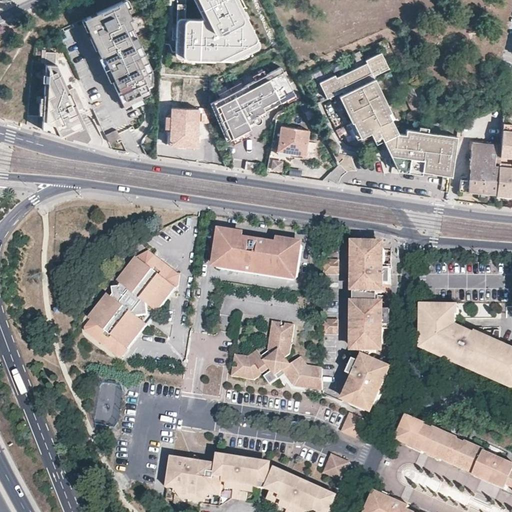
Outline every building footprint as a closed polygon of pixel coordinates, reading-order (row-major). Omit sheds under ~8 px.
[(127,0),(122,0),(118,2),(122,10),(124,9),(127,8),(130,6),(127,0)] [(193,0),(203,21),(181,21),(179,22),(177,26),(177,58),(178,60),(180,62),(185,62),(187,64),(190,65),(221,66),(226,63),(233,64),(259,51),(260,48),(260,45),(238,0),(193,0)] [(140,44),(137,36),(132,38),(127,29),(132,27),(129,19),(124,9),(122,10),(118,2),(83,19),(86,24),(90,22),(92,27),(88,29),(91,36),(96,34),(101,45),(97,47),(100,56),(101,56),(108,53),(112,60),(106,62),(110,70),(111,73),(109,74),(112,80),(124,107),(139,100),(148,96),(152,94),(148,87),(153,84),(148,73),(144,64),(149,62),(145,53),(140,56),(135,47),(140,44)] [(137,36),(132,27),(127,29),(132,38),(137,36)] [(101,45),(96,34),(91,36),(89,37),(94,48),(97,47),(101,45)] [(145,53),(140,44),(135,47),(140,56),(145,53)] [(69,89),(57,64),(56,64),(57,52),(46,51),(45,62),(43,61),(43,62),(47,63),(46,74),(48,74),(48,82),(45,81),(44,97),(43,103),(39,103),(39,111),(46,112),(45,114),(42,114),(41,129),(85,142),(88,131),(81,115),(78,109),(84,106),(75,87),(69,89)] [(112,60),(108,53),(101,56),(100,56),(98,57),(102,65),(106,62),(112,60)] [(451,176),(457,137),(437,134),(436,134),(427,133),(418,131),(406,129),(405,135),(398,134),(388,114),(390,113),(374,79),(372,77),(388,69),(381,53),(365,61),(366,64),(336,78),(334,76),(319,83),(326,99),(341,92),(343,94),(338,96),(351,123),(349,125),(356,140),(370,134),(374,141),(381,137),(389,154),(397,171),(421,175),(422,172),(436,174),(451,176)] [(110,70),(106,62),(102,65),(107,75),(109,74),(111,73),(110,70)] [(153,71),(149,62),(144,64),(148,73),(153,71)] [(219,97),(208,102),(224,139),(230,137),(247,128),(248,127),(247,125),(246,123),(251,120),(252,122),(253,122),(254,123),(257,122),(259,120),(259,117),(258,116),(258,115),(256,114),(255,113),(263,110),(284,99),(293,94),(279,66),(265,74),(253,80),(241,85),(219,97)] [(263,69),(250,75),(253,80),(265,74),(263,69)] [(239,81),(216,93),(219,97),(241,85),(239,81)] [(295,93),(293,94),(284,99),(286,102),(296,97),(295,93)] [(505,143),(509,102),(504,102),(501,143),(505,143)] [(101,125),(94,109),(81,115),(88,131),(101,125)] [(197,147),(198,110),(171,109),(170,128),(166,128),(166,145),(185,146),(197,147)] [(37,128),(38,114),(27,113),(27,125),(37,128)] [(307,130),(280,126),(276,154),(287,156),(287,152),(303,154),(304,146),(307,130)] [(247,128),(230,137),(233,142),(249,133),(247,128)] [(120,137),(116,129),(105,134),(109,141),(110,142),(120,137)] [(498,167),(500,146),(471,143),(469,162),(468,175),(466,175),(465,176),(462,176),(461,179),(460,179),(459,190),(496,193),(498,167)] [(501,143),(500,146),(498,167),(511,168),(511,143),(505,143),(501,143)] [(280,162),(272,160),(271,169),(279,170),(280,162)] [(496,193),(511,194),(511,168),(498,167),(496,193)] [(218,236),(213,264),(217,270),(293,281),(298,278),(303,247),(299,243),(295,246),(291,242),(286,245),(283,240),(273,247),(270,244),(267,246),(264,243),(256,242),(253,244),(250,241),(247,243),(240,234),(235,238),(232,232),(226,236),(223,231),(218,236)] [(385,345),(389,345),(389,331),(383,331),(383,327),(389,327),(389,312),(383,311),(383,302),(371,302),(371,294),(383,294),(383,285),(389,285),(389,269),(383,269),(383,255),(379,255),(379,251),(376,251),(376,243),(360,243),(360,251),(352,251),(351,265),(352,271),(352,285),(355,285),(355,294),(357,294),(357,302),(355,302),(355,311),(351,311),(351,327),(351,333),(351,345),(360,345),(360,354),(365,354),(373,354),(377,354),(377,345),(385,345)] [(352,243),(352,251),(360,251),(360,243),(352,243)] [(172,268),(153,254),(149,258),(146,256),(142,257),(140,259),(135,256),(117,279),(120,282),(118,286),(111,287),(111,294),(110,297),(106,294),(87,319),(96,326),(89,336),(109,352),(117,342),(127,349),(136,337),(146,324),(142,321),(145,317),(148,319),(152,313),(149,311),(152,307),(156,310),(174,285),(165,278),(172,268)] [(336,260),(322,260),(322,276),(336,276),(336,271),(336,265),(336,260)] [(436,312),(429,311),(422,311),(422,316),(424,316),(425,349),(437,354),(436,356),(446,361),(448,359),(464,366),(465,365),(471,367),(475,374),(478,375),(481,376),(482,374),(507,385),(506,388),(511,390),(511,351),(487,341),(483,344),(474,344),(474,342),(474,341),(474,340),(473,338),(473,336),(472,336),(470,335),(468,335),(467,336),(466,337),(466,338),(465,339),(465,340),(465,341),(465,344),(457,344),(457,334),(457,318),(459,318),(459,312),(443,312),(443,314),(436,313),(436,312)] [(424,316),(422,316),(422,336),(422,350),(436,356),(437,354),(425,349),(424,316)] [(322,388),(322,366),(309,364),(303,364),(292,362),(289,364),(284,358),(289,354),(291,338),(293,324),(284,323),(283,327),(279,326),(280,322),(272,321),(268,348),(269,350),(262,355),(262,353),(258,356),(247,355),(235,353),(234,362),(238,363),(238,367),(233,366),(232,376),(253,379),(266,370),(267,373),(263,376),(269,383),(283,374),(285,376),(290,377),(294,378),(293,381),(293,385),(322,388)] [(336,322),(322,322),(322,337),(336,337),(336,332),(336,326),(336,322)] [(474,334),(457,334),(457,344),(465,344),(465,341),(465,340),(465,339),(466,338),(466,337),(467,336),(468,335),(470,335),(472,336),(473,336),(473,338),(474,340),(474,341),(474,342),(474,344),(483,344),(487,341),(511,351),(511,349),(489,339),(474,333),(474,334)] [(351,353),(360,354),(360,345),(351,345),(351,353)] [(385,354),(385,345),(377,345),(377,354),(385,354)] [(258,348),(247,355),(258,356),(262,353),(258,348)] [(373,360),(373,354),(365,354),(365,364),(370,366),(373,360)] [(301,356),(292,362),(303,364),(309,364),(305,361),(301,356)] [(353,397),(350,404),(365,411),(369,404),(376,407),(382,392),(381,392),(382,389),(384,389),(389,377),(389,375),(383,372),(386,365),(373,360),(370,366),(365,364),(354,359),(347,373),(354,376),(352,379),(351,379),(345,394),(353,397)] [(292,385),(293,385),(293,381),(294,378),(290,377),(285,376),(292,385)] [(119,413),(119,384),(101,384),(101,403),(97,403),(97,413),(119,413)] [(345,394),(342,401),(350,404),(353,397),(345,394)] [(369,404),(365,411),(373,414),(376,407),(369,404)] [(365,419),(348,413),(342,429),(354,434),(359,433),(365,419)] [(427,424),(407,416),(397,439),(409,444),(408,446),(423,453),(424,451),(475,474),(474,476),(504,489),(506,490),(508,486),(511,476),(511,464),(485,452),(485,450),(466,442),(465,443),(458,440),(458,438),(434,428),(433,429),(426,427),(427,424)] [(172,456),(167,486),(177,487),(176,492),(183,493),(183,496),(206,500),(206,497),(207,494),(213,495),(214,491),(222,492),(224,482),(235,484),(233,498),(246,500),(249,486),(266,489),(270,491),(268,495),(279,500),(288,504),(284,511),(301,511),(302,510),(306,511),(330,511),(335,503),(334,503),(335,501),(333,496),(332,494),(330,493),(330,492),(324,489),(323,490),(290,475),(290,474),(283,471),(283,472),(274,468),(273,470),(269,469),(269,464),(264,463),(264,460),(262,459),(242,456),(228,454),(227,458),(222,457),(221,464),(216,463),(192,459),(172,456)] [(347,461),(333,454),(326,471),(342,479),(349,464),(347,461)] [(415,511),(409,509),(410,505),(397,499),(375,490),(364,511),(415,511)]
